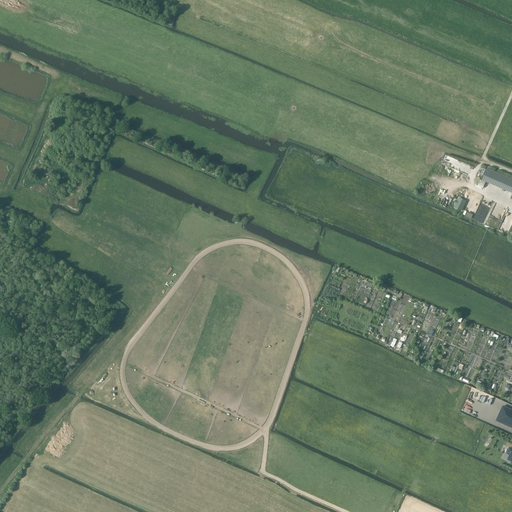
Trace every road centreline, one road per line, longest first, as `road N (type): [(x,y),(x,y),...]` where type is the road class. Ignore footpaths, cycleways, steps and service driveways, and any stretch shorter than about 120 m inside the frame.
road 1 (track): [(134,367),(263,429),(305,317),(306,297),(284,258),(243,241),(209,249),(121,366),(130,398),(148,416),(214,447),(248,442)]
road 2 (track): [(18,198),(123,263),(154,298),(0,494)]
road 3 (track): [(248,442),(263,429),(262,471),(346,511)]
